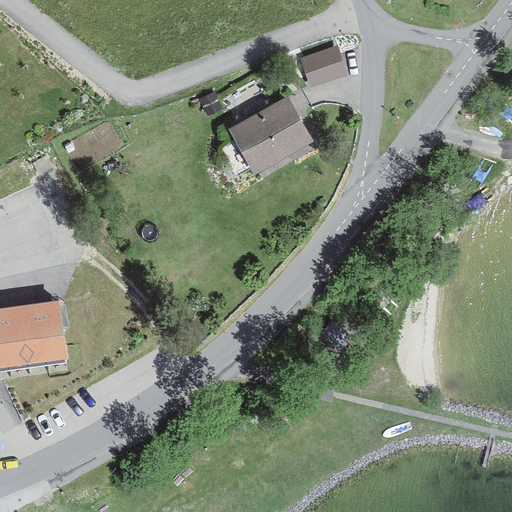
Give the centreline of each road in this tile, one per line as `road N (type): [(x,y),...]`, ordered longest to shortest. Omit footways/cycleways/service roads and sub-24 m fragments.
road 1 (unclassified): [(360,204),(298,289),(223,351),(142,413),(0,488)]
road 2 (unclassified): [(487,51),(360,204)]
road 3 (residential): [(360,204),(377,117),(375,28)]
